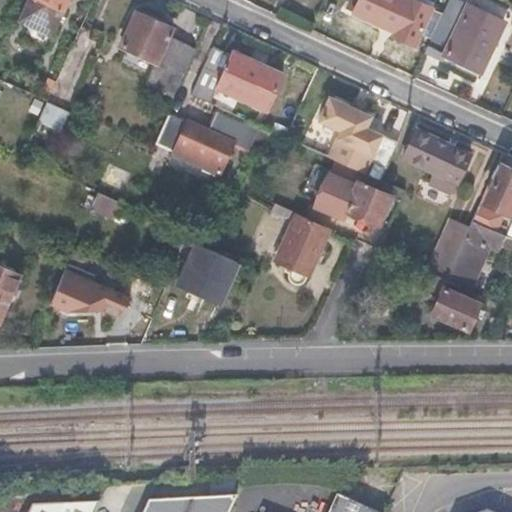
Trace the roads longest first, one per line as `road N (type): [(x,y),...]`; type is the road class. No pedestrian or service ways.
road 1 (residential): [(0,369),(511,365)]
road 2 (residential): [(511,136),(216,0)]
